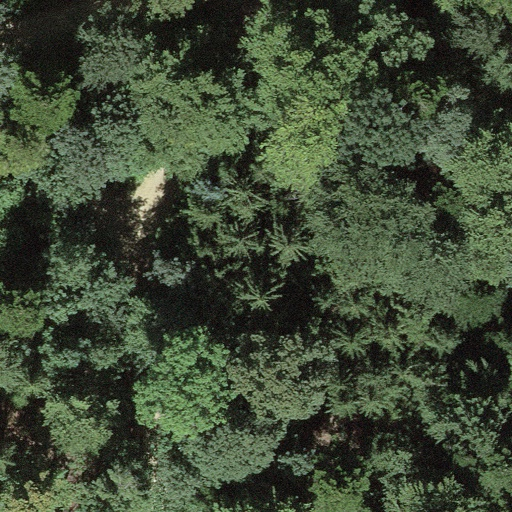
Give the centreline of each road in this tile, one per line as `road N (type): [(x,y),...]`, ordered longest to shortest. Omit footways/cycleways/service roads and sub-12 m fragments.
road 1 (track): [(0,146),(136,207),(255,0)]
road 2 (track): [(136,207),(159,511)]
road 3 (track): [(136,0),(0,35)]
